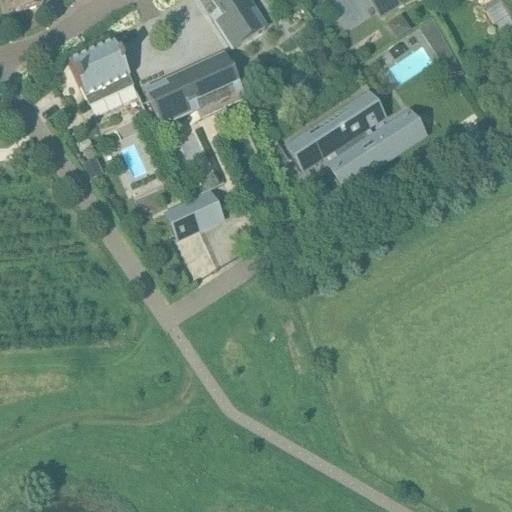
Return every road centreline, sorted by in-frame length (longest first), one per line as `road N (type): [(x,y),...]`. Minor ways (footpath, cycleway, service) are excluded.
road 1 (residential): [(0,74),(163,321),(244,274)]
road 2 (unclassified): [(112,0),(26,52),(0,58)]
